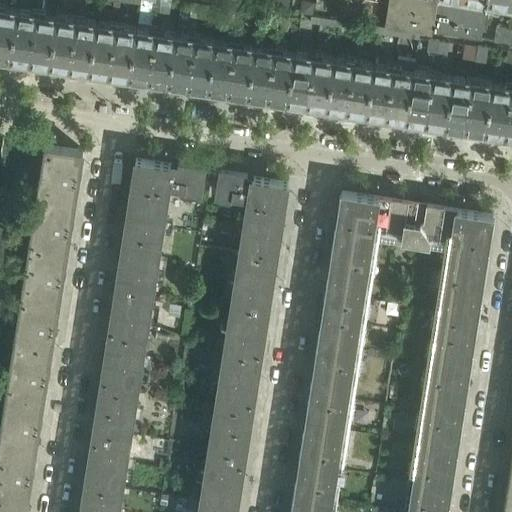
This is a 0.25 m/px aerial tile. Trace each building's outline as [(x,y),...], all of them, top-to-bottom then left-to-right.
[(170,13),(172,0),(151,0),(150,10),(170,13)] [(273,0),(273,4),(289,8),(290,0),(273,0)] [(409,30),(414,0),(389,0),(387,18),(385,26),(409,30)] [(433,34),(434,30),(438,0),(414,0),(409,30),(421,32),(433,34)] [(459,34),(464,0),(438,0),(434,30),(459,34)] [(482,38),(488,0),(464,0),(459,34),(482,38)] [(0,55),(12,58),(19,7),(0,4),(0,55)] [(31,61),(39,10),(19,7),(12,58),(31,61)] [(249,25),(252,12),(232,8),(229,22),(249,25)] [(51,64),(59,13),(39,10),(31,61),(51,64)] [(71,67),(79,16),(59,13),(51,64),(71,67)] [(278,29),(280,16),(270,14),(268,28),(278,29)] [(385,26),(387,18),(380,17),(378,25),(311,15),(310,22),(419,39),(421,32),(409,30),(385,26)] [(91,70),(98,19),(79,16),(71,67),(91,70)] [(289,31),(291,18),(280,16),(278,29),(289,31)] [(110,73),(118,22),(98,19),(91,70),(110,73)] [(130,76),(138,25),(118,22),(110,73),(130,76)] [(150,79),(158,29),(138,25),(130,76),(150,79)] [(511,27),(497,25),(495,40),(511,42),(511,27)] [(170,82),(177,32),(158,29),(150,79),(170,82)] [(189,85),(197,35),(177,32),(170,82),(189,85)] [(209,88),(217,38),(197,35),(189,85),(209,88)] [(229,91),(237,41),(217,38),(209,88),(229,91)] [(438,52),(440,41),(429,39),(427,50),(438,52)] [(248,94),(256,44),(237,41),(229,91),(248,94)] [(449,54),(451,42),(440,41),(438,52),(449,54)] [(268,97),(276,47),(256,44),(248,94),(268,97)] [(477,58),(479,47),(468,45),(466,56),(477,58)] [(288,100),(295,50),(276,47),(268,97),(288,100)] [(488,60),(490,48),(479,47),(477,58),(488,60)] [(307,104),(315,53),(295,50),(288,100),(307,104)] [(327,107),(335,56),(315,53),(307,104),(327,107)] [(347,110),(355,59),(335,56),(327,107),(347,110)] [(407,119),(415,69),(417,58),(398,56),(397,66),(394,66),(386,116),(407,119)] [(367,113),(374,62),(355,59),(347,110),(367,113)] [(386,116),(394,66),(374,62),(367,113),(386,116)] [(427,122),(435,72),(415,69),(407,119),(427,122)] [(446,125),(454,75),(435,72),(427,122),(446,125)] [(466,128),(474,78),(454,75),(446,125),(466,128)] [(486,131),(494,81),(474,78),(466,128),(486,131)] [(506,134),(511,94),(511,84),(494,81),(486,131),(506,134)] [(46,144),(43,166),(79,172),(83,150),(46,144)] [(201,189),(204,168),(136,157),(129,206),(166,212),(170,185),(201,189)] [(79,172),(43,166),(39,193),(75,199),(79,172)] [(281,232),(289,181),(221,171),(218,192),(239,195),(249,197),(247,206),(244,226),(281,232)] [(379,192),(379,195),(343,189),(338,216),(375,222),(375,226),(404,230),(403,236),(429,240),(430,234),(452,237),(452,235),(489,241),(493,213),(457,207),(458,204),(379,192)] [(75,199),(39,193),(35,219),(71,225),(75,199)] [(239,195),(237,204),(247,206),(249,197),(239,195)] [(157,267),(164,225),(166,212),(129,206),(120,261),(157,267)] [(371,250),(374,231),(375,226),(375,222),(338,216),(334,244),(371,250)] [(71,225),(35,219),(30,247),(67,252),(71,225)] [(273,286),(281,232),(244,226),(236,280),(273,286)] [(485,268),(489,241),(452,235),(452,237),(448,262),(485,268)] [(363,299),(369,261),(371,250),(334,244),(326,293),(363,299)] [(67,252),(30,247),(27,269),(63,275),(67,252)] [(150,315),(156,275),(157,267),(120,261),(113,309),(150,315)] [(477,318),(485,268),(448,262),(440,311),(477,318)] [(63,275),(27,269),(23,295),(59,301),(63,275)] [(265,335),(273,286),(236,280),(228,328),(265,335)] [(207,301),(209,292),(199,290),(197,299),(207,301)] [(356,349),(363,299),(326,293),(319,343),(356,349)] [(59,301),(23,295),(19,319),(55,325),(59,301)] [(142,365),(150,315),(113,309),(105,359),(142,365)] [(469,368),(477,318),(440,311),(432,362),(469,368)] [(55,325),(19,319),(15,345),(51,351),(55,325)] [(257,384),(265,335),(228,328),(220,378),(257,384)] [(348,399),(355,354),(356,349),(319,343),(311,393),(348,399)] [(51,351),(15,345),(11,370),(48,376),(51,351)] [(134,414),(142,365),(105,359),(97,408),(134,414)] [(461,419),(469,368),(432,362),(424,412),(461,419)] [(48,376),(11,370),(7,395),(44,400),(48,376)] [(250,433),(257,384),(220,378),(212,427),(250,433)] [(340,450),(348,399),(311,393),(303,444),(340,450)] [(44,400),(7,395),(3,419),(40,424),(44,400)] [(126,464),(134,414),(97,408),(89,458),(126,464)] [(454,469),(461,419),(424,412),(417,462),(454,469)] [(40,424),(3,419),(0,439),(0,443),(36,449),(40,424)] [(242,482),(250,433),(212,427),(205,476),(242,482)] [(36,449),(0,443),(0,468),(32,473),(36,449)] [(332,499),(338,461),(340,450),(303,444),(295,493),(332,499)] [(511,511),(511,455),(503,511),(511,511)] [(114,511),(118,511),(125,471),(126,464),(89,458),(82,507),(114,511)] [(410,511),(446,511),(454,469),(417,462),(409,511),(410,511)] [(32,473),(0,468),(0,493),(28,498),(32,473)] [(237,511),(242,482),(205,476),(199,511),(237,511)] [(26,511),(28,498),(0,493),(0,511),(26,511)] [(330,511),(331,509),(332,499),(295,493),(292,511),(330,511)] [(162,494),(161,503),(168,504),(169,495),(162,494)]
